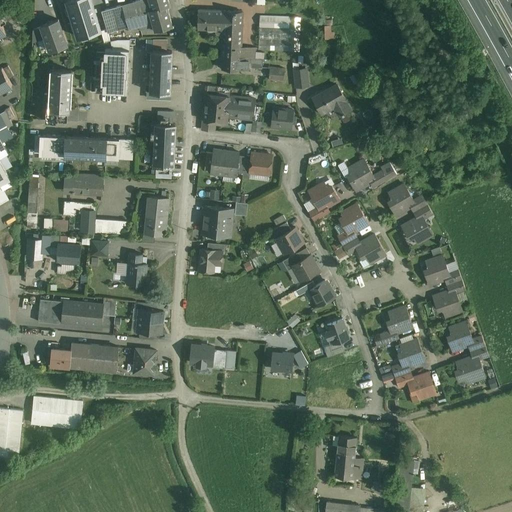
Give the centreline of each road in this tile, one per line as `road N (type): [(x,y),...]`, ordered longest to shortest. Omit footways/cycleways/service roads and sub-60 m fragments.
road 1 (residential): [(346,294),(292,190),(295,153),(280,142),(188,132)]
road 2 (residential): [(183,395),(176,329),(188,132)]
road 3 (residential): [(374,417),(183,395)]
road 4 (residential): [(511,387),(406,420),(374,417)]
road 5 (residential): [(188,132),(179,0)]
road 6 (residential): [(374,417),(371,366),(346,294)]
road 7 (unclassified): [(211,511),(183,450),(183,395)]
